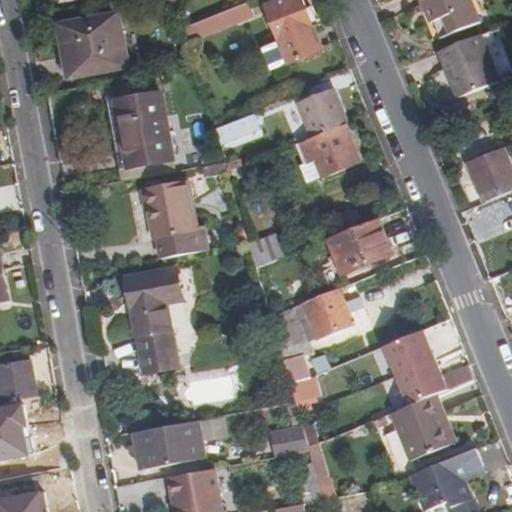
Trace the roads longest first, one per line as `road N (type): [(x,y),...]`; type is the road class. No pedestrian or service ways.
road 1 (residential): [(0,0),(98,511)]
road 2 (residential): [(511,415),(344,0)]
